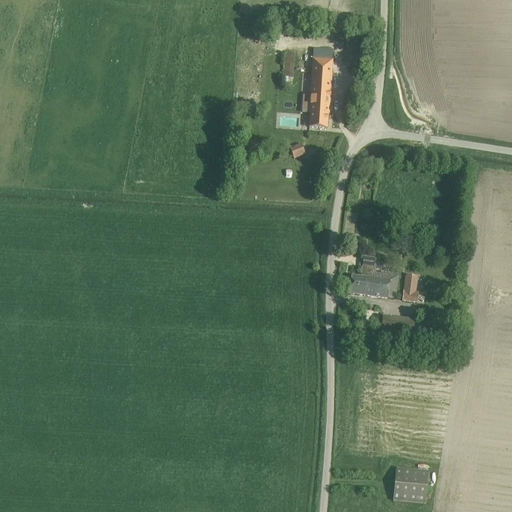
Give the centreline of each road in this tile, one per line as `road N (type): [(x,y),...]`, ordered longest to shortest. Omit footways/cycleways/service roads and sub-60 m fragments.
road 1 (unclassified): [(323,511),(336,207),(352,151),(371,130)]
road 2 (track): [(336,211),(0,192)]
road 3 (unclassified): [(511,154),(371,130)]
road 4 (unclassified): [(371,130),(383,0)]
